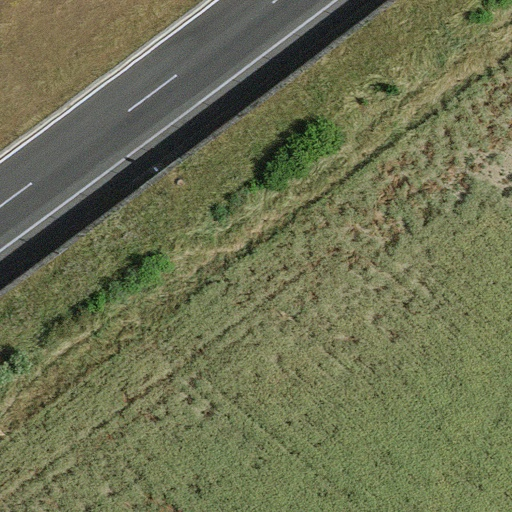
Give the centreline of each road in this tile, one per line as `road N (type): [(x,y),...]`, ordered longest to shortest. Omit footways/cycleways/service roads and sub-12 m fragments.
road 1 (motorway): [(0,209),(279,0)]
road 2 (motorway): [(110,0),(0,82)]
